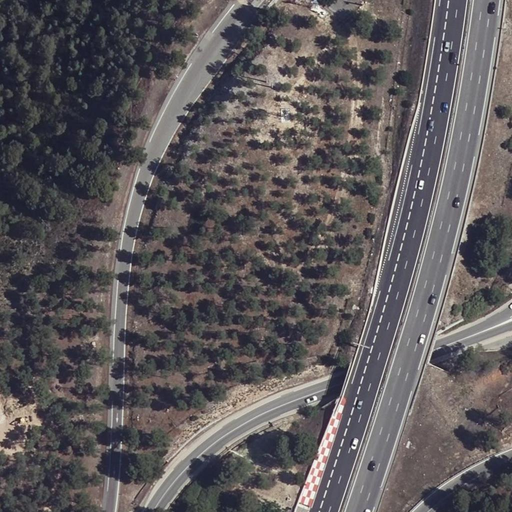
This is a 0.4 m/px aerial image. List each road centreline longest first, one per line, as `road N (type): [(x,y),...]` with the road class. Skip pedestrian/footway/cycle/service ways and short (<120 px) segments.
road 1 (motorway): [(259,0),(211,57),(151,159),(121,290),(109,511)]
road 2 (motorway): [(357,511),(450,199),(485,0)]
road 3 (motorway): [(452,0),(417,194),(326,511)]
road 4 (secondary): [(153,511),(183,470),(235,426),(494,328)]
